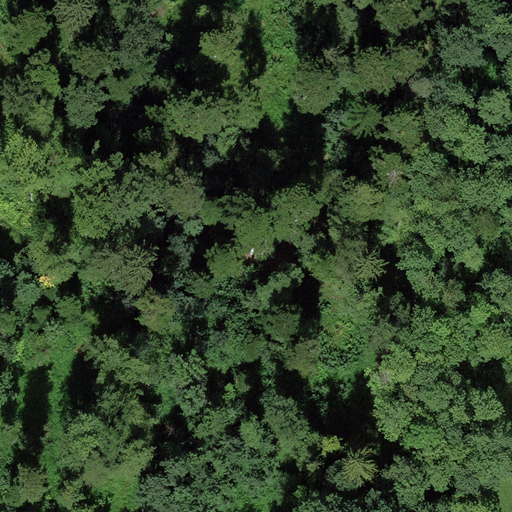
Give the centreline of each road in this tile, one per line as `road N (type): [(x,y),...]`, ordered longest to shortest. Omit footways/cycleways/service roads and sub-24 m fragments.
road 1 (track): [(374,503),(370,426),(438,0)]
road 2 (track): [(0,231),(126,340),(230,392),(312,490),(374,503),(380,511)]
